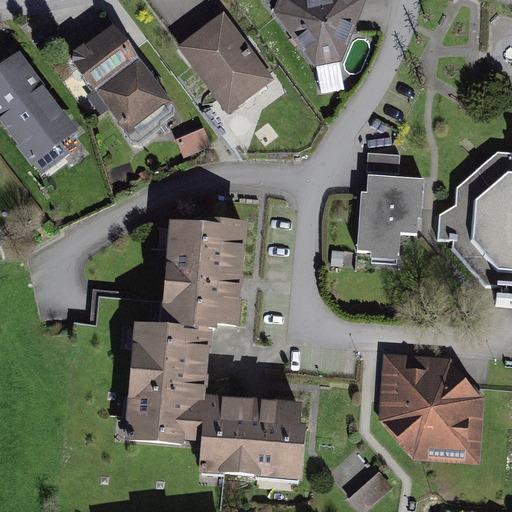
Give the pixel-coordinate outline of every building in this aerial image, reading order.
[(366,0),(282,0),(273,20),(316,74),(343,66),(369,2),(366,0)] [(225,21),(181,54),(229,120),(274,87),(225,21)] [(114,34),(75,64),(74,72),(129,145),(173,112),(114,34)] [(26,60),(0,77),(0,131),(29,175),(81,140),(26,60)] [(511,157),(500,157),(458,193),(456,212),(441,221),(439,247),(454,245),(455,252),(488,293),(511,293),(511,300),(498,300),(499,312),(511,312),(511,157)] [(428,179),(365,175),(364,197),(358,197),(355,256),(371,257),(371,271),(404,273),(406,240),(419,241),(420,225),(426,225),(428,179)] [(170,226),(161,329),(215,333),(239,335),(248,233),(170,226)] [(210,406),(215,333),(161,329),(136,327),(129,444),(201,449),(199,484),(300,490),(305,412),(210,406)] [(455,364),(385,361),(380,431),(413,468),(481,472),(486,410),(455,364)] [(380,477),(348,505),(354,511),(369,511),(393,491),(380,477)]
